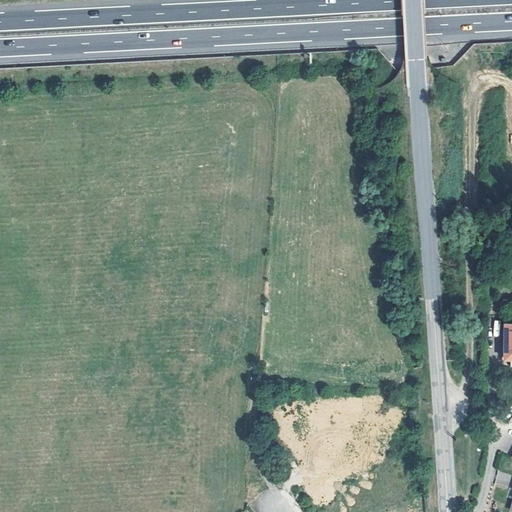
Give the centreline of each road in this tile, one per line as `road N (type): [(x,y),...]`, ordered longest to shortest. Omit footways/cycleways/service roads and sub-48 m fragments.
road 1 (secondary): [(448,511),(412,0)]
road 2 (motorway): [(0,51),(511,24)]
road 3 (motorway): [(479,0),(0,24)]
road 4 (track): [(440,410),(457,397),(465,373),(472,78)]
